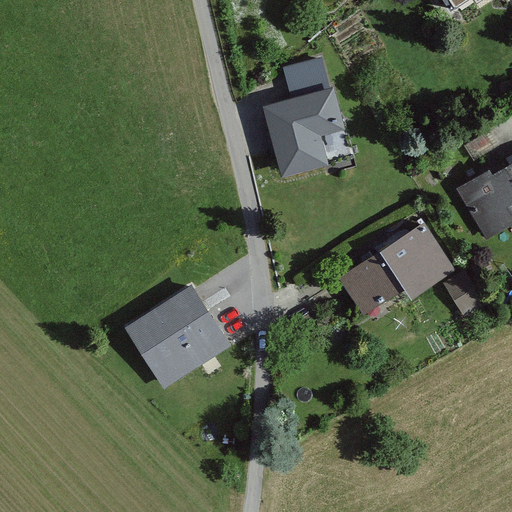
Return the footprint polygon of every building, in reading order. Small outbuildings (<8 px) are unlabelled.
[(511,0),(442,0),(450,12),(470,0),(511,0)] [(289,95),(256,105),(278,180),(349,159),(318,57),(281,69),(289,95)] [(511,162),(492,174),(489,169),(456,188),(486,240),(511,224),(511,162)] [(458,270),(425,219),(337,276),(363,316),(405,289),(412,300),(458,270)] [(483,300),(464,270),(444,283),(462,313),(483,300)] [(161,387),(226,345),(186,284),(121,327),(161,387)]
